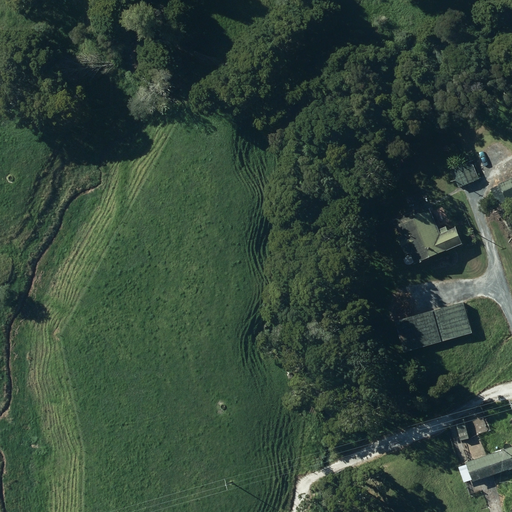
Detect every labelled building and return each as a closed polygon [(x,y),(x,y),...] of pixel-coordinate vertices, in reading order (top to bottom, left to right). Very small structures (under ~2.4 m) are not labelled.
[(480,179),(471,160),(450,169),(459,188),(480,179)] [(511,200),(511,178),(499,186),(508,202),(511,200)] [(414,261),(416,266),(470,242),(464,226),(450,230),(448,226),(440,229),(432,203),(428,204),(425,198),(409,203),(412,210),(393,216),(400,237),(394,239),(399,255),(403,253),(407,264),(414,261)] [(468,304),(397,322),(405,353),(476,335),(468,304)] [(477,416),(457,421),(461,441),(481,436),(477,416)] [(473,481),(474,484),(511,470),(511,447),(459,467),(465,484),(473,481)]
